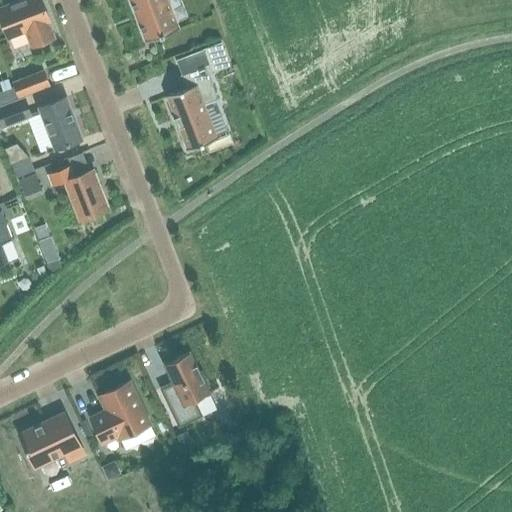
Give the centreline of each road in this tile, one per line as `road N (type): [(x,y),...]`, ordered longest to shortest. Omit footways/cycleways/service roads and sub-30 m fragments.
road 1 (residential): [(68,0),(178,283),(176,309)]
road 2 (residential): [(0,399),(176,309)]
